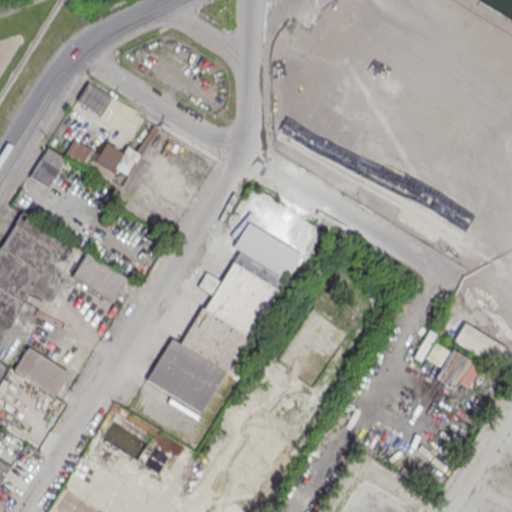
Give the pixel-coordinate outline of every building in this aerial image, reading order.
[(77,102),(88,84),(135,111),(116,126),(77,102)] [(138,156),(156,131),(146,123),(127,149),(138,156)] [(123,151),(105,179),(65,153),(74,140),(97,154),(106,140),(123,151)] [(28,175),(46,187),(64,158),(47,147),(28,175)] [(0,243),(20,211),(67,240),(61,250),(56,248),(0,338),(0,243)] [(230,372),(266,314),(301,256),(245,221),(229,248),(235,252),(219,278),(205,270),(195,287),(209,296),(178,347),(230,372)] [(71,275),(85,253),(126,278),(112,300),(71,275)] [(452,340),(462,322),(504,348),(493,365),(452,340)] [(412,356),(419,360),(435,333),(428,329),(412,356)] [(425,357),(434,342),(447,350),(437,365),(425,357)] [(12,369),(27,346),(67,372),(52,395),(12,369)] [(435,378),(453,351),(470,362),(453,389),(435,378)] [(459,382),(466,387),(478,368),(471,363),(459,382)] [(99,438),(106,442),(121,417),(114,413),(99,438)] [(106,442),(113,446),(128,421),(122,417),(106,442)] [(114,446),(120,451),(136,426),(129,422),(114,446)] [(121,451),(127,455),(143,430),(136,426),(121,451)] [(128,455),(135,460),(150,435),(144,431),(128,455)] [(280,476),(277,452),(252,455),(255,479),(280,476)] [(0,460),(8,466),(0,478),(0,460)] [(257,510),(265,485),(243,478),(235,503),(257,510)] [(134,511),(144,497),(121,484),(108,508),(115,511),(134,511)]
